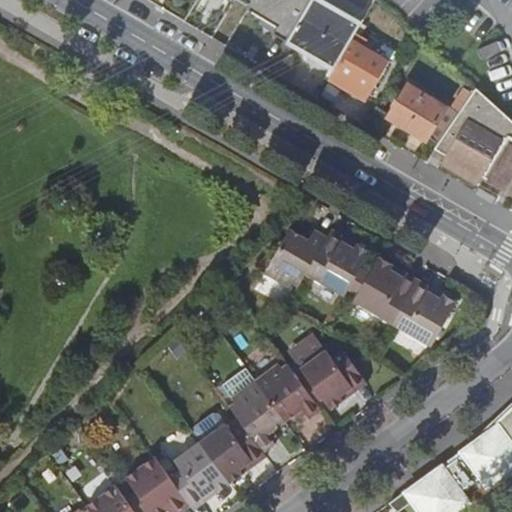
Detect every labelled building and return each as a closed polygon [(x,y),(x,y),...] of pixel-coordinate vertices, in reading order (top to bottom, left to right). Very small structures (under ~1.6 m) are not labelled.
[(199,0),(197,4),(234,26),(250,0),(199,0)] [(325,0),(312,0),(290,40),(337,68),(353,39),(363,22),(325,0)] [(337,68),(331,79),(362,97),(375,75),(382,79),(392,61),(353,39),(337,68)] [(375,75),(362,97),(369,100),(382,79),(375,75)] [(428,136),(439,144),(474,91),(464,84),(448,107),(413,83),(391,116),(426,140),(428,136)] [(483,178),(498,187),(501,186),(505,185),(508,185),(511,183),(511,119),(477,87),(474,91),(439,144),(435,150),(448,157),(483,178)] [(483,178),(448,157),(443,165),(478,186),(483,178)] [(501,186),(498,187),(511,195),(511,183),(508,185),(505,185),(501,186)] [(291,231),(266,275),(291,289),(294,284),(300,287),(307,275),(323,248),(329,239),(315,231),(309,242),(291,231)] [(329,239),(323,248),(335,255),(342,242),(355,250),(357,245),(333,231),(329,239)] [(323,248),(307,275),(346,297),(349,291),(357,277),(361,270),(371,253),(357,245),(355,250),(342,242),(335,255),(323,248)] [(371,275),(359,296),(355,303),(393,325),(409,297),(398,291),(405,279),(391,272),(394,267),(381,259),(371,275)] [(419,281),(394,267),(391,272),(405,279),(398,291),(409,297),(419,281)] [(357,277),(349,291),(359,296),(371,275),(361,270),(357,277)] [(419,281),(409,297),(421,305),(429,292),(441,299),(444,295),(419,281)] [(421,305),(409,297),(393,325),(432,348),(458,303),(444,295),(441,299),(429,292),(421,305)] [(315,330),(287,351),(300,367),(327,346),(315,330)] [(301,369),(309,381),(323,400),(331,411),(344,401),(341,398),(364,380),(343,353),(333,360),(327,351),(301,369)] [(255,382),(285,424),(304,411),(310,420),(322,412),(317,405),(309,394),(302,386),(288,366),(283,369),(279,365),(255,382)] [(223,386),(232,399),(255,382),(246,370),(223,386)] [(341,398),(344,401),(367,385),(364,380),(341,398)] [(309,394),(317,405),(323,400),(309,381),(302,386),(309,394)] [(243,425),(264,454),(275,445),(269,436),(285,424),(255,382),(232,399),(235,403),(230,407),(243,425)] [(496,424),(388,504),(396,511),(398,511),(411,503),(417,511),(459,511),(470,504),(463,494),(483,480),(490,490),(511,473),(511,406),(495,423),(496,424)] [(200,442),(231,483),(243,475),(240,471),(264,454),(243,425),(232,433),(226,424),(200,442)] [(170,477),(191,506),(214,490),(217,494),(231,483),(200,442),(175,461),(181,470),(170,477)] [(240,471),(243,475),(266,458),(264,454),(240,471)] [(127,478),(137,492),(151,511),(167,511),(168,511),(173,508),(175,511),(182,511),(191,506),(155,457),(127,478)] [(86,507),(89,510),(90,511),(135,511),(126,500),(116,486),(86,507)] [(214,490),(191,506),(194,510),(217,494),(214,490)] [(126,500),(135,511),(151,511),(137,492),(126,500)]
